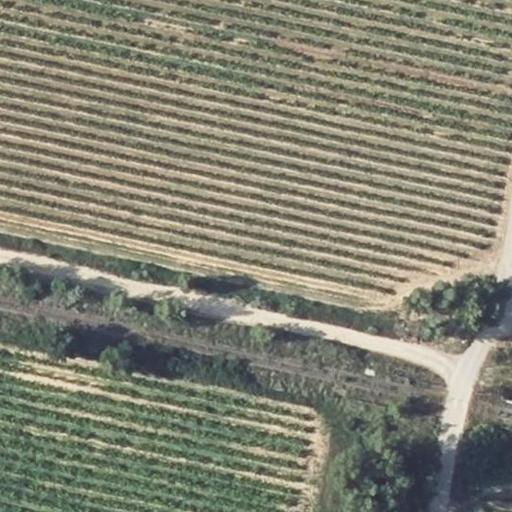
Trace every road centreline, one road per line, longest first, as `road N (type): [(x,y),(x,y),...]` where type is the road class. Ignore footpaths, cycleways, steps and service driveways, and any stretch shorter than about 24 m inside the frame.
road 1 (track): [(0,256),(473,366)]
road 2 (unclassified): [(434,511),(458,403),(511,245)]
